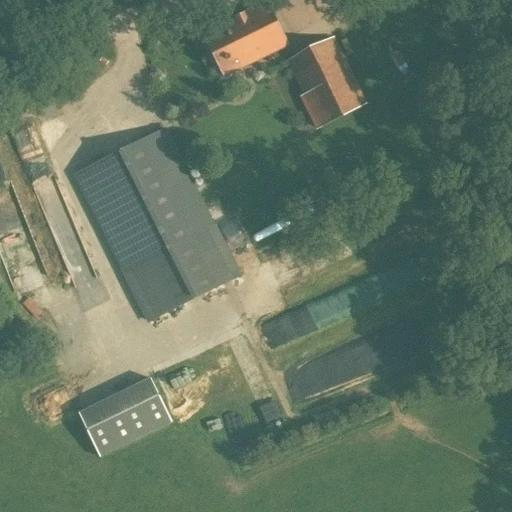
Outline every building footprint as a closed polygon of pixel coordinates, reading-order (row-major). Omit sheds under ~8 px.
[(204,35),(225,77),(288,45),(267,3),(204,35)] [(289,62),(301,86),(304,94),(301,96),(317,128),(365,104),(333,40),(289,62)] [(240,275),(218,229),(166,128),(75,175),(125,275),(146,317),(240,275)] [(21,135),(25,154),(41,150),(36,131),(21,135)] [(266,319),(277,345),(383,302),(372,276),(266,319)] [(92,455),(167,429),(151,381),(75,407),(92,455)]
